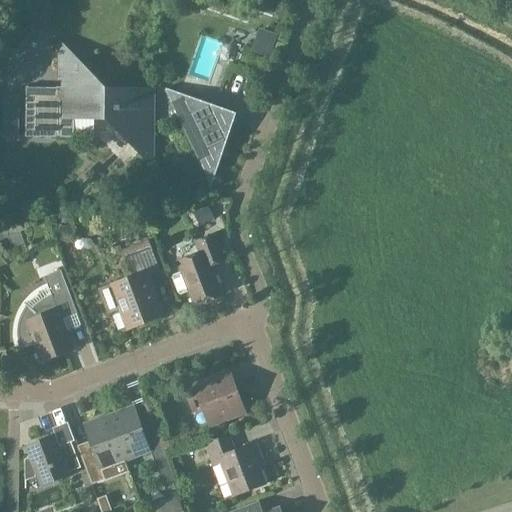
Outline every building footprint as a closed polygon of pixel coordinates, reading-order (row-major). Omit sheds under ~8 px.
[(269,57),(277,35),(258,28),(251,50),(269,57)] [(74,119),(105,120),(152,168),(153,88),(105,88),(58,39),(57,87),(25,87),(25,137),(74,137),(74,119)] [(216,170),(236,113),(179,93),(176,103),(207,167),(216,170)] [(210,266),(224,261),(214,234),(194,242),(199,253),(177,261),(180,272),(172,275),(172,278),(177,292),(180,295),(188,292),(193,304),(221,294),(210,266)] [(120,309),(128,329),(161,316),(145,275),(159,270),(149,244),(122,254),(130,277),(99,289),(108,313),(120,309)] [(77,314),(65,284),(60,270),(44,276),(47,284),(42,287),(38,289),(34,292),(32,294),(29,297),(27,298),(24,302),(22,306),(19,310),(18,314),(16,318),(15,323),(14,327),(13,332),(13,336),(14,341),(14,345),(15,347),(33,344),(40,362),(73,349),(62,319),(77,314)] [(209,425),(243,412),(232,384),(216,390),(211,377),(184,387),(193,410),(202,406),(209,425)] [(174,480),(166,457),(155,429),(144,433),(133,406),(108,416),(124,460),(150,451),(162,484),(174,480)] [(101,469),(124,460),(108,416),(83,425),(93,452),(80,457),(91,485),(104,480),(101,469)] [(233,496),(265,484),(256,460),(260,459),(254,443),(234,451),(228,435),(205,443),(213,465),(221,462),(233,496)] [(67,472),(80,467),(70,442),(57,447),(53,436),(25,447),(30,456),(24,459),(24,481),(36,476),(40,487),(68,476),(67,472)] [(154,504),(157,511),(182,511),(176,496),(154,504)]
